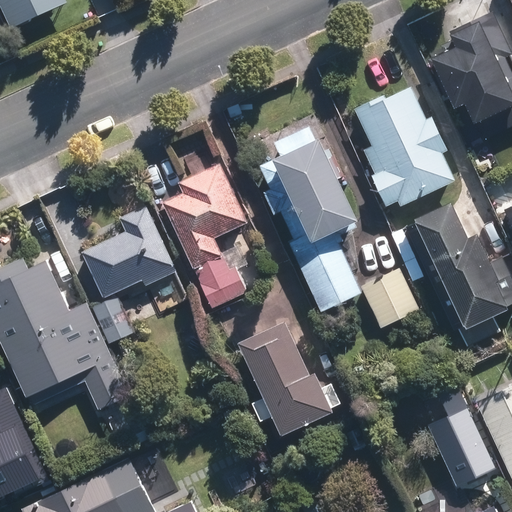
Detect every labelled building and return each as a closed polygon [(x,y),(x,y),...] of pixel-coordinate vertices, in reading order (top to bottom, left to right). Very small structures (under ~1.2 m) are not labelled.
[(462,57),(432,72),(466,145),(511,123),(511,77),(503,59),(470,74),(462,57)] [(396,206),(452,181),(439,153),(447,150),(431,114),(422,118),(408,88),(383,100),(381,95),(352,108),(369,145),(361,149),(372,174),(369,175),(383,206),(394,201),(396,206)] [(357,225),(308,125),(274,141),(280,154),(259,164),(270,187),(262,191),(273,213),(280,209),(293,238),(287,241),(321,310),(361,291),(337,241),(343,238),(340,233),(357,225)] [(160,203),(208,307),(244,290),(232,266),(227,268),(212,237),(245,222),(217,163),(175,183),(180,194),(160,203)] [(122,231),(78,252),(99,297),(140,278),(143,285),(174,271),(144,205),(116,218),(122,231)] [(511,270),(499,239),(442,263),(458,300),(486,288),(498,316),(511,310),(511,270)] [(379,244),(359,244),(359,272),(379,272),(379,244)] [(0,345),(8,362),(77,330),(45,261),(26,269),(20,257),(0,265),(0,345)] [(420,307),(399,266),(360,286),(380,327),(420,307)] [(121,294),(97,306),(115,342),(140,330),(121,294)] [(232,343),(276,436),(329,412),(310,372),(305,375),(280,321),(232,343)] [(208,350),(195,323),(177,330),(190,358),(208,350)] [(112,379),(94,340),(72,350),(90,389),(112,379)] [(511,382),(472,402),(511,485),(511,382)] [(452,474),(489,457),(471,419),(434,435),(452,474)] [(0,498),(45,478),(28,439),(0,451),(0,498)] [(144,492),(129,460),(108,470),(107,467),(20,507),(22,511),(127,511),(123,502),(144,492)] [(215,511),(203,484),(183,493),(186,499),(159,511),(215,511)]
